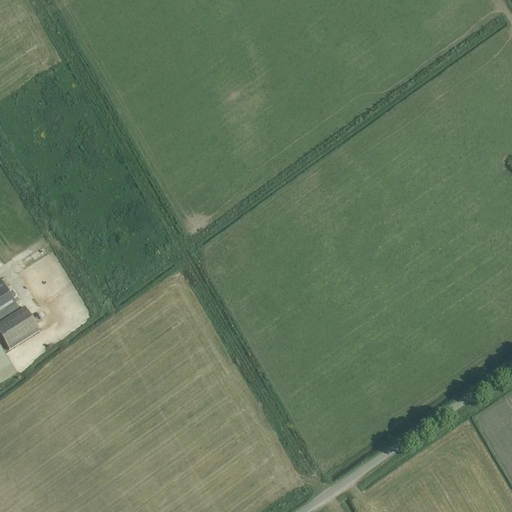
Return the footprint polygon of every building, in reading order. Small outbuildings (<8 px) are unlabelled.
[(0,283),(0,322),(18,311),(0,283)] [(0,336),(10,352),(40,333),(24,309),(0,324),(0,336)] [(34,352),(35,352),(36,351),(37,351),(37,350),(38,350),(38,349),(38,348),(38,347),(38,346),(38,345),(37,345),(37,344),(36,344),(35,343),(34,343),(33,344),(32,344),(31,345),(30,346),(30,347),(30,348),(30,349),(31,350),(32,351),(33,351),(34,352)] [(0,385),(16,376),(0,349),(0,385)] [(19,365),(20,366),(21,366),(23,366),(24,365),(25,365),(26,364),(27,363),(27,362),(28,361),(28,360),(28,359),(28,358),(28,356),(27,355),(27,354),(26,353),(25,353),(24,352),(23,352),(21,352),(20,352),(19,352),(18,353),(17,353),(16,354),(15,355),(15,356),(14,358),(14,359),(14,360),(15,361),(15,362),(16,363),(17,364),(18,365),(19,365)]
